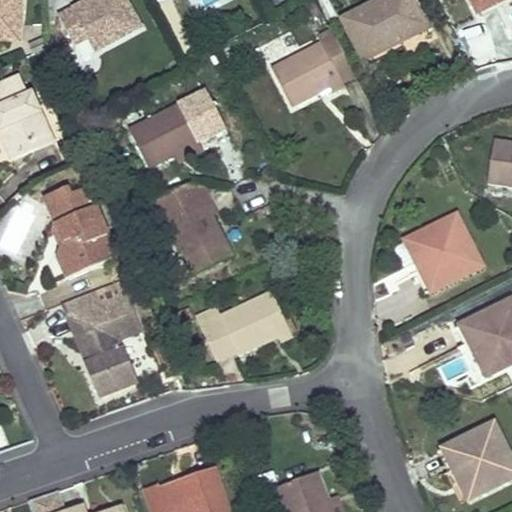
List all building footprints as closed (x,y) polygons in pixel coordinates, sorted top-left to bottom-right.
[(0,0),(0,41),(18,43),(22,0),(0,0)] [(68,38),(130,5),(127,0),(86,0),(56,15),(68,38)] [(395,39),(420,26),(406,0),(383,0),(337,24),(358,65),(397,45),(395,39)] [(492,0),(463,0),(473,18),(495,6),(492,0)] [(475,23),(498,11),(495,6),(473,18),(475,23)] [(397,45),(423,32),(420,26),(395,39),(397,45)] [(314,98),(306,83),(328,72),(336,87),(351,79),(327,34),(311,42),(314,46),(266,71),(287,112),(314,98)] [(362,72),(401,52),(397,45),(358,65),(362,72)] [(306,83),(314,98),(325,92),(327,95),(337,90),(336,87),(328,72),(306,83)] [(22,78),(0,86),(0,128),(14,162),(36,153),(31,143),(53,135),(37,96),(31,99),(22,78)] [(185,103),(201,130),(207,140),(225,130),(205,91),(185,103)] [(175,160),(196,146),(191,136),(175,109),(126,137),(148,177),(176,163),(175,160)] [(175,160),(176,163),(178,166),(211,148),(207,140),(201,130),(191,136),(196,146),(175,160)] [(31,143),(36,153),(57,145),(53,135),(31,143)] [(511,195),(511,144),(488,140),(480,190),(511,195)] [(202,240),(191,218),(208,208),(200,191),(187,190),(154,208),(191,280),(231,260),(216,233),(202,240)] [(72,192),(47,203),(62,234),(68,247),(63,260),(61,265),(70,285),(109,268),(99,246),(112,241),(91,193),(75,200),(72,192)] [(210,222),(215,221),(208,208),(191,218),(202,240),(216,233),(210,222)] [(427,298),(453,284),(479,270),(452,219),(405,244),(421,273),(416,276),(427,298)] [(62,234),(53,238),(63,260),(68,247),(62,234)] [(99,246),(109,268),(122,262),(112,241),(99,246)] [(405,244),(400,247),(416,276),(421,273),(405,244)] [(427,298),(416,276),(409,279),(421,301),(427,298)] [(260,334),(286,320),(271,292),(220,319),(217,312),(194,324),(216,365),(235,355),(239,362),(267,347),(260,334)] [(38,294),(16,302),(22,319),(44,311),(38,294)] [(66,309),(90,370),(101,365),(82,320),(103,313),(96,297),(66,309)] [(103,313),(82,320),(101,365),(90,370),(104,405),(142,391),(123,345),(147,336),(133,300),(103,313)] [(483,378),(508,366),(511,363),(511,313),(507,303),(451,331),(462,353),(468,349),(483,378)] [(281,348),(295,341),(286,320),(260,334),(267,347),(279,342),(281,348)] [(462,353),(451,331),(447,333),(458,355),(462,353)] [(462,353),(477,381),(483,378),(468,349),(462,353)] [(474,499),(497,487),(511,479),(511,460),(493,424),(442,450),(454,473),(460,471),(474,499)] [(436,453),(448,477),(454,473),(442,450),(436,453)] [(454,473),(469,501),(474,499),(460,471),(454,473)] [(225,511),(211,472),(155,493),(161,511),(225,511)] [(329,511),(327,503),(317,475),(274,489),(281,511),(329,511)] [(336,511),(333,501),(327,503),(329,511),(336,511)]
